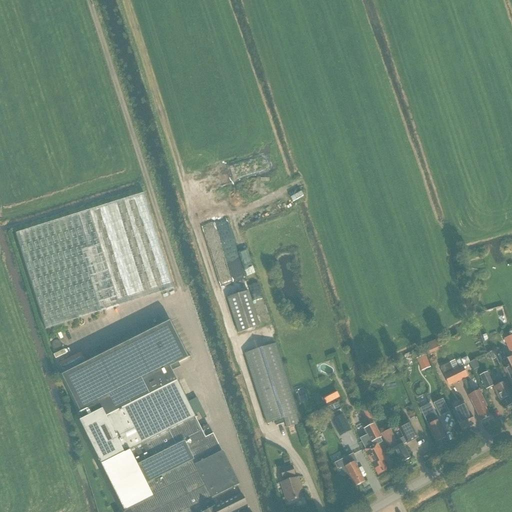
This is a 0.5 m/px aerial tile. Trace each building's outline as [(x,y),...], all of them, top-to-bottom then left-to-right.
[(144,194),(15,234),(45,329),(51,328),(174,289),(144,194)] [(238,333),(259,326),(248,291),(227,298),(238,333)] [(495,310),(500,325),(510,322),(505,306),(495,310)] [(248,511),(240,495),(236,486),(238,485),(222,452),(222,453),(208,425),(200,429),(169,367),(187,358),(169,322),(61,376),(83,420),(78,422),(100,466),(109,461),(131,504),(122,508),(124,511),(248,511)] [(442,349),(437,339),(423,346),(428,356),(442,349)] [(286,428),(298,424),(295,414),(297,414),(275,344),(244,354),(266,423),(283,418),(286,428)] [(64,370),(86,362),(82,354),(61,362),(64,370)] [(500,363),(511,387),(511,357),(500,363)] [(449,363),(440,368),(444,375),(449,386),(458,381),(454,375),(453,371),(451,368),(449,363)] [(462,367),(453,371),(454,375),(458,381),(467,377),(462,367)] [(485,390),(494,386),(487,372),(479,376),(485,390)] [(380,390),(383,383),(372,379),(369,386),(380,390)] [(506,407),(511,404),(511,394),(506,382),(493,388),(499,401),(501,400),(503,405),(505,404),(506,407)] [(304,392),(297,394),(300,404),(307,401),(304,392)] [(481,421),(489,417),(485,408),(486,407),(483,401),(480,394),(470,399),(473,406),(481,421)] [(448,412),(443,400),(434,404),(440,416),(448,412)] [(420,409),(428,426),(435,442),(446,437),(430,404),(420,409)] [(474,424),(470,414),(469,414),(465,405),(452,411),(456,420),(461,430),(474,424)] [(351,431),(342,415),(332,420),(340,436),(351,431)] [(409,458),(403,445),(406,443),(406,444),(418,438),(409,422),(398,428),(403,438),(397,442),(390,429),(386,432),(387,434),(382,436),(390,451),(392,450),(399,464),(409,458)] [(359,439),(365,450),(378,475),(387,470),(382,461),(385,460),(377,444),(383,441),(373,423),(365,428),(369,434),(359,439)] [(353,455),(335,465),(341,476),(344,477),(348,475),(354,487),(364,482),(355,463),(357,462),(353,455)] [(287,502),(302,498),(298,486),(301,485),(298,478),(295,479),(291,466),(280,470),(284,482),(281,483),(287,502)]
